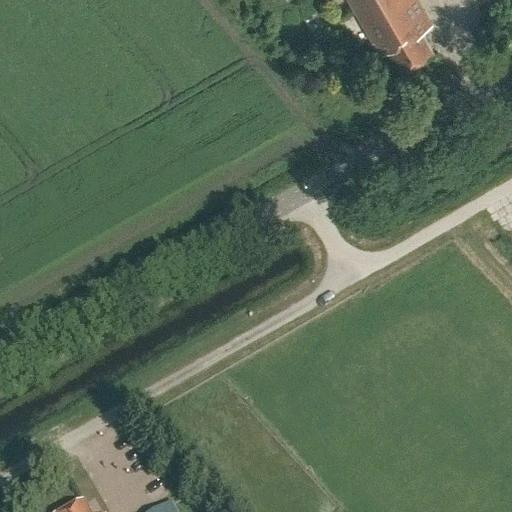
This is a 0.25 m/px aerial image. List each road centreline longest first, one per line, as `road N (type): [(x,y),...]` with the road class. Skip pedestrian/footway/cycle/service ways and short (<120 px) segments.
road 1 (unclassified): [(0,480),(350,276)]
road 2 (tertiary): [(0,365),(299,192)]
road 3 (tertiary): [(299,192),(511,71)]
road 4 (unclassified): [(350,276),(511,183)]
